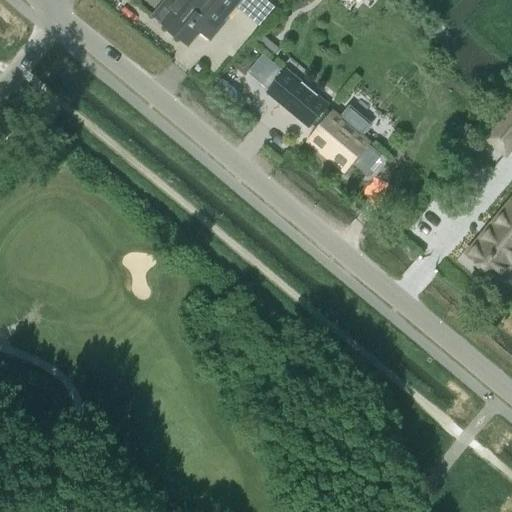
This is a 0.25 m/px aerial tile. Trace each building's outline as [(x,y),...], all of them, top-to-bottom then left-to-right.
[(168,0),(155,16),(189,45),(202,30),(208,35),(213,29),(218,32),(225,23),(224,22),(241,0),(168,0)] [(309,128),(328,105),(298,80),(279,104),(309,128)] [(511,110),(487,140),(505,155),(511,146),(511,110)] [(348,167),(367,144),(333,115),(314,138),(348,167)] [(430,182),(454,155),(440,143),(425,161),(422,158),(413,168),(430,182)] [(511,260),(511,203),(469,256),(496,279),(511,260)]
